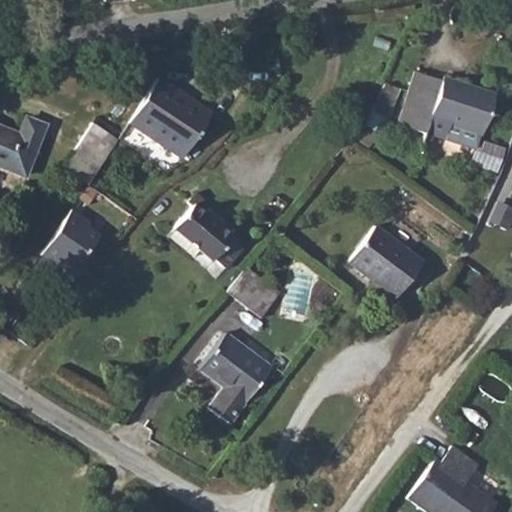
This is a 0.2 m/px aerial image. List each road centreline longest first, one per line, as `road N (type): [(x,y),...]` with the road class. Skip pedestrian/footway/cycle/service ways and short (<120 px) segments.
road 1 (residential): [(317,0),(0,49)]
road 2 (residential): [(220,511),(0,381)]
